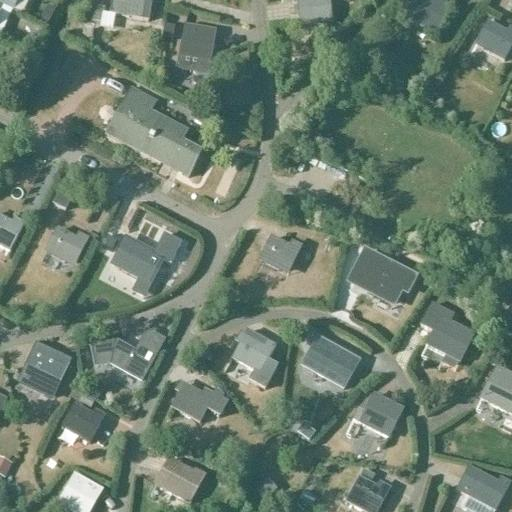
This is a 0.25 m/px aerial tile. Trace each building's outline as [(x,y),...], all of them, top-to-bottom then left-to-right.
[(0,0),(0,8),(22,19),(30,4),(32,0),(0,0)] [(113,0),(111,17),(143,24),(147,0),(113,0)] [(317,0),(297,3),(300,31),(332,27),(329,0),(317,0)] [(433,5),(423,0),(412,0),(402,20),(437,39),(452,9),(436,0),(433,5)] [(488,24),(474,49),(504,65),(511,50),(511,30),(509,30),(507,34),(488,24)] [(184,32),(177,73),(209,78),(216,33),(204,30),(203,35),(184,32)] [(131,90),(105,139),(189,182),(203,154),(184,144),(189,133),(152,114),(158,104),(131,90)] [(290,219),(295,209),(281,202),(276,212),(290,219)] [(0,218),(0,250),(10,256),(25,226),(15,221),(12,225),(0,218)] [(58,231),(44,256),(74,271),(90,242),(78,236),(76,241),(58,231)] [(120,252),(113,266),(124,271),(123,274),(128,277),(150,288),(164,262),(171,265),(180,246),(165,238),(153,260),(135,251),(134,252),(126,248),(123,254),(120,252)] [(308,254),(302,251),(303,249),(292,244),(290,248),(271,239),(258,265),(288,280),(299,259),(305,262),(308,254)] [(366,256),(351,285),(393,306),(402,289),(408,292),(414,280),(366,256)] [(432,307),(420,330),(432,336),(426,349),(446,359),(448,354),(462,361),(474,337),(450,325),(454,318),(432,307)] [(114,339),(90,344),(94,362),(108,359),(138,377),(160,338),(145,329),(133,350),(114,339)] [(248,334),(232,362),(254,374),(250,383),(265,392),(278,369),(268,364),(276,350),(248,334)] [(54,399),(71,363),(58,357),(56,360),(53,359),(55,355),(36,346),(19,383),(54,399)] [(322,349),(308,374),(338,390),(354,361),(343,354),(341,359),(322,349)] [(493,380),(482,402),(509,416),(511,417),(511,376),(499,370),(493,380)] [(202,397),(184,387),(170,412),(200,427),(216,398),(205,392),(202,397)] [(360,413),(355,423),(391,441),(405,412),(376,398),(367,416),(360,413)] [(75,407),(61,432),(90,448),(106,419),(95,412),(93,417),(75,407)] [(169,461),(154,489),(190,509),(206,478),(196,472),(195,474),(169,461)] [(469,470),(455,494),(488,511),(497,511),(511,486),(500,480),(498,485),(469,470)] [(74,477),(58,506),(68,511),(92,511),(103,493),(74,477)] [(359,484),(347,506),(357,511),(379,511),(389,494),(380,489),(377,494),(359,484)]
